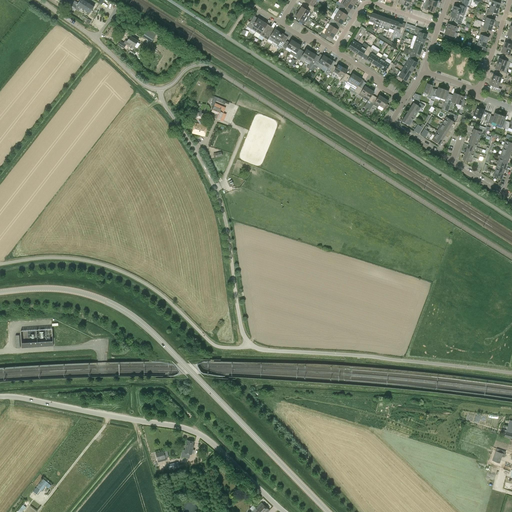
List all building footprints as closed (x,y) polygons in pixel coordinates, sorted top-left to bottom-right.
[(95,5),(86,0),(80,0),(78,3),(85,7),(85,6),(91,10),(95,5)] [(315,7),(313,6),(316,1),(313,0),(305,0),(305,1),(309,4),(308,7),(313,10),(315,7)] [(342,0),(339,6),(344,9),(346,7),(350,10),(353,5),(349,2),(345,0),(342,0)] [(489,0),(489,1),(491,2),(490,5),(499,8),(500,3),(497,2),(497,0),(489,0)] [(89,14),(91,10),(85,6),(85,7),(78,3),(74,1),(73,3),(71,2),(68,7),(74,10),(74,9),(79,11),(81,8),(89,14)] [(421,11),(427,13),(428,10),(434,12),(435,7),(427,4),(425,9),(422,8),(421,11)] [(460,8),(454,6),(452,11),(464,15),(467,7),(461,5),(460,8)] [(489,9),(487,8),(485,13),(492,16),(493,12),(497,14),(499,8),(490,5),(489,9)] [(306,9),(301,6),(298,11),(306,16),(309,11),(311,13),(313,10),(308,7),(306,9)] [(337,9),(339,10),(336,15),(344,20),(347,15),(342,12),(344,9),(339,6),(337,9)] [(309,18),(306,16),(298,11),(296,16),(295,16),(300,19),(298,21),(304,25),(305,22),(307,22),(309,18)] [(455,22),(461,24),(464,15),(452,11),(450,16),(456,18),(455,22)] [(372,12),(368,21),(374,23),(377,14),(372,12)] [(483,18),(485,19),(484,22),(493,25),(494,20),(491,19),(492,16),(485,13),(483,18)] [(377,14),(374,23),(379,25),(382,16),(377,14)] [(333,19),(331,18),(329,21),(335,24),(336,21),(341,24),(344,20),(336,15),(333,19)] [(382,16),(379,25),(384,27),(387,18),(382,16)] [(262,21),(258,18),(255,22),(251,19),(247,26),(256,32),(262,21)] [(388,31),(389,28),(392,20),(387,18),(384,27),(383,29),(388,31)] [(392,20),(389,28),(394,30),(397,21),(392,20)] [(267,24),(262,21),(256,32),(260,34),(260,35),(264,37),(269,29),(266,26),(267,24)] [(328,23),(330,24),(327,29),(335,34),(338,29),(333,26),(335,24),(329,21),(328,23)] [(399,32),(399,33),(402,34),(404,28),(401,27),(402,23),(397,21),(394,30),(399,32)] [(455,32),(458,24),(451,21),(450,24),(448,23),(446,29),(455,32)] [(483,26),(481,25),(480,29),(478,28),(477,30),(479,30),(486,33),(487,29),(491,31),(493,25),(484,22),(483,26)] [(424,30),(416,27),(414,31),(417,33),(418,34),(417,36),(425,39),(427,34),(423,33),(424,30)] [(152,41),(156,35),(156,34),(155,34),(152,31),(147,29),(147,30),(143,36),(152,41)] [(279,32),(275,29),(273,31),(269,29),(264,37),(268,40),(268,39),(273,42),(279,32)] [(322,33),(320,35),(326,39),(327,36),(332,39),(335,34),(327,29),(324,34),(322,33)] [(445,37),(452,40),(455,32),(446,29),(444,34),(446,34),(445,37)] [(477,35),(479,36),(478,39),(487,42),(488,37),(485,36),(486,33),(479,30),(477,35)] [(284,35),(279,32),(273,42),(277,45),(281,48),(286,40),(282,38),(284,35)] [(139,41),(130,35),(127,41),(125,40),(123,43),(120,40),(116,46),(122,50),(125,45),(129,47),(131,44),(135,47),(139,41)] [(415,41),(423,44),(425,39),(417,36),(415,41)] [(283,47),(286,49),(287,47),(291,50),(296,42),(291,39),(289,43),(287,41),(283,47)] [(480,50),(481,46),(485,48),(487,42),(478,39),(477,43),(475,42),(473,47),(480,50)] [(352,40),(347,48),(352,51),(357,43),(352,40)] [(510,43),(505,41),(503,47),(511,50),(511,49),(511,40),(510,43)] [(413,47),(422,50),(423,44),(415,41),(413,47)] [(299,49),(301,45),(296,42),(291,50),(290,52),(290,54),(293,56),(295,55),(294,57),(297,58),(302,50),(299,49)] [(357,43),(352,51),(357,54),(362,46),(357,43)] [(361,57),(363,53),(366,55),(371,47),(364,43),(362,46),(357,54),(361,57)] [(368,57),(366,60),(371,63),(376,55),(378,52),(371,47),(366,55),(368,57)] [(415,56),(416,54),(420,55),(422,50),(413,47),(412,49),(410,48),(408,49),(405,48),(403,52),(415,56)] [(501,52),(506,54),(505,57),(511,59),(511,58),(511,55),(510,55),(511,50),(503,47),(501,52)] [(306,49),(304,52),(302,50),(297,58),(299,60),(300,59),(301,60),(301,61),(303,62),(304,62),(305,61),(311,52),(306,49)] [(316,60),(314,58),(316,55),(311,52),(305,61),(309,64),(307,67),(310,69),(313,66),(314,64),(315,62),(316,60)] [(318,56),(316,60),(315,62),(314,64),(321,68),(328,58),(323,55),(321,58),(318,56)] [(376,55),(371,63),(376,66),(381,58),(376,55)] [(381,58),(376,66),(380,68),(385,61),(387,58),(383,55),(381,58)] [(504,60),(499,58),(497,63),(508,67),(509,67),(511,62),(511,59),(505,57),(504,60)] [(333,66),(331,64),(333,61),(328,58),(321,68),(325,71),(324,73),(328,75),(328,74),(333,66)] [(417,63),(410,58),(407,62),(414,67),(417,63)] [(387,68),(390,70),(393,64),(391,62),(390,64),(385,61),(380,68),(385,71),(387,68)] [(404,67),(411,72),(414,67),(407,62),(404,67)] [(495,68),(500,70),(499,73),(506,75),(510,77),(511,76),(509,75),(509,73),(507,72),(507,71),(508,67),(497,63),(495,68)] [(331,76),(333,72),(338,75),(343,67),(338,64),(336,67),(333,66),(328,74),(331,76)] [(342,78),(340,81),(343,82),(344,81),(348,75),(345,73),(347,70),(343,67),(338,75),(342,78)] [(401,72),(409,76),(411,72),(404,67),(401,72)] [(397,75),(395,78),(401,82),(403,79),(406,81),(409,76),(401,72),(398,76),(397,75)] [(352,73),(350,76),(348,75),(344,81),(343,82),(342,83),(345,85),(346,84),(350,87),(357,76),(352,73)] [(498,76),(493,74),(492,79),(500,83),(502,77),(505,78),(506,75),(499,73),(498,76)] [(358,86),(362,79),(357,76),(350,87),(355,89),(354,91),(356,93),(360,87),(358,86)] [(501,89),(499,88),(500,83),(492,79),(490,85),(495,87),(494,89),(500,92),(501,89)] [(431,99),(432,97),(434,90),(431,89),(432,85),(427,83),(424,92),(429,94),(428,98),(431,99)] [(365,86),(363,89),(360,87),(356,93),(364,98),(369,89),(365,86)] [(431,99),(434,100),(435,96),(440,98),(443,89),(438,87),(437,91),(434,90),(432,97),(431,99)] [(372,95),(374,92),(369,89),(364,98),(371,102),(375,96),(372,95)] [(443,89),(440,98),(445,100),(444,103),(447,104),(450,95),(447,94),(448,91),(443,89)] [(456,103),(459,94),(454,92),(453,96),(450,95),(447,104),(450,106),(451,102),(456,103)] [(459,94),(456,103),(455,106),(460,108),(460,109),(463,110),(464,106),(461,105),(464,96),(459,94)] [(379,95),(377,98),(375,96),(371,102),(373,104),(373,105),(378,108),(379,105),(384,98),(379,95)] [(385,111),(389,105),(386,104),(388,101),(384,98),(379,105),(383,108),(382,110),(385,111)] [(418,105),(413,102),(410,107),(418,112),(421,107),(423,108),(424,106),(420,103),(418,105)] [(226,107),(215,103),(214,105),(211,111),(216,114),(215,118),(220,120),(223,121),(226,114),(223,113),(226,107)] [(473,115),(480,119),(484,109),(477,106),(473,115)] [(408,112),(415,116),(418,112),(410,107),(408,112)] [(199,124),(194,123),(192,133),(205,136),(207,126),(202,125),(199,120),(200,118),(202,119),(203,113),(201,112),(202,110),(196,109),(194,119),(197,119),(199,124)] [(405,116),(412,121),(415,116),(408,112),(405,116)] [(488,123),(491,124),(491,122),(497,124),(500,115),(495,113),(493,116),(490,115),(488,123)] [(502,126),(502,127),(505,128),(507,121),(504,120),(506,117),(500,115),(497,124),(502,126)] [(402,121),(409,126),(412,121),(405,116),(402,121)] [(453,121),(446,117),(443,121),(451,126),(453,121)] [(451,126),(443,121),(440,126),(448,131),(451,126)] [(448,131),(440,126),(437,131),(445,135),(448,131)] [(429,131),(426,130),(424,128),(422,131),(420,134),(425,137),(429,131)] [(482,132),(473,129),(471,134),(480,137),(482,132)] [(445,135),(437,131),(434,135),(442,140),(445,135)] [(470,139),(478,142),(480,137),(471,134),(470,139)] [(431,140),(439,145),(442,140),(434,135),(431,140)] [(468,144),(476,147),(478,142),(470,139),(468,144)] [(466,149),(474,152),(476,147),(468,144),(466,149)] [(511,149),(504,146),(502,151),(510,154),(511,149)] [(464,154),(473,157),(474,152),(466,149),(464,154)] [(510,154),(502,151),(500,156),(508,159),(510,154)] [(462,159),(471,162),(473,157),(464,154),(462,159)] [(508,159),(500,156),(498,161),(507,164),(508,159)] [(507,164),(498,161),(496,166),(505,169),(507,164)] [(505,169),(496,166),(495,171),(503,174),(505,169)] [(493,176),(501,179),(503,174),(495,171),(493,176)] [(193,445),(194,442),(187,440),(185,450),(182,449),(181,457),(189,458),(190,454),(191,455),(194,445),(193,445)] [(493,461),(499,463),(501,456),(504,457),(506,454),(505,454),(506,451),(497,448),(493,461)] [(156,453),(157,460),(165,458),(168,457),(166,451),(163,452),(163,451),(163,449),(158,450),(159,452),(156,453)] [(38,487),(42,491),(48,483),(44,480),(38,487)] [(17,511),(22,511),(29,503),(26,501),(18,511),(17,511)] [(267,511),(269,510),(261,503),(252,511),(267,511)]
